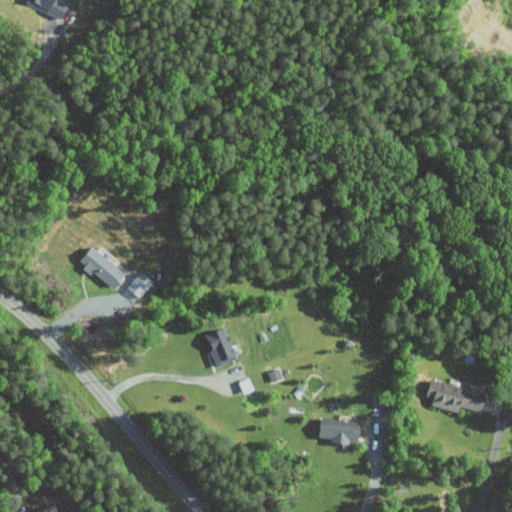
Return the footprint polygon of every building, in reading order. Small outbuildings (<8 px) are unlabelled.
[(32,0),(67,16),(72,4),(64,0),(32,0)] [(80,259),(114,289),(128,273),(93,244),(80,259)] [(135,303),(154,282),(143,271),(123,293),(135,303)] [(219,366),(238,359),(227,326),(207,333),(219,366)] [(434,405),(461,412),(462,406),(485,412),(490,394),(433,379),(428,396),(436,398),(434,405)] [(320,416),(317,437),(362,444),(365,423),(320,416)]
